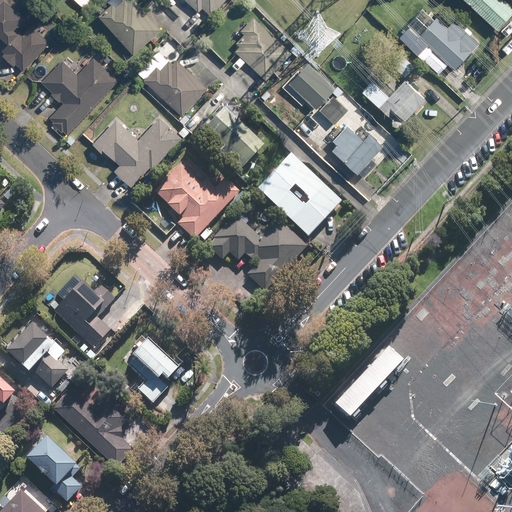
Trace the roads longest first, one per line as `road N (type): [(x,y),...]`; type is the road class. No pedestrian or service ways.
road 1 (residential): [(511,93),(302,313)]
road 2 (residential): [(78,197),(215,325)]
road 3 (residential): [(214,407),(118,511)]
